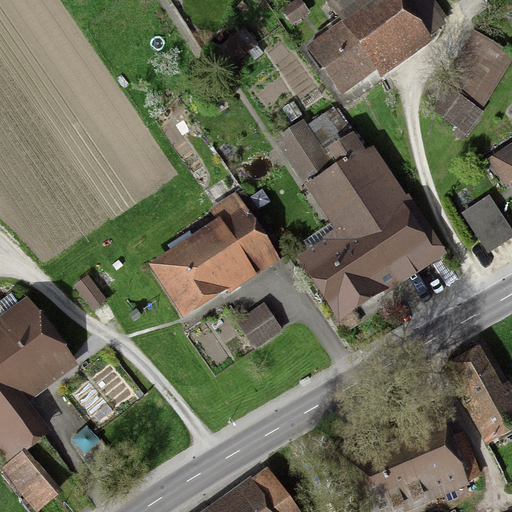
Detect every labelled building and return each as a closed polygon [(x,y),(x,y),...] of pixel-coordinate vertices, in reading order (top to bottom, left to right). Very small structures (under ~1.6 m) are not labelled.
[(346,27),(313,51),(342,91),(423,32),(429,34),(439,27),(418,0),(331,0),(329,2),(346,27)] [(297,1),(284,12),(293,23),(306,13),(297,1)] [(217,56),(227,68),(256,45),(243,29),(237,34),(240,38),(217,56)] [(458,129),(472,110),(506,53),(476,35),(443,88),(435,112),(458,129)] [(280,141),(305,179),(326,165),(301,127),(280,141)] [(344,168),(312,189),(345,240),(309,263),(340,311),(438,246),(374,153),(365,159),(353,140),(334,152),(344,168)] [(511,182),(511,160),(507,164),(500,155),(490,162),(506,187),(511,182)] [(511,234),(488,198),(463,215),(488,252),(511,236),(511,234)] [(216,210),(227,227),(159,270),(185,309),(268,255),(274,263),(285,256),(272,234),(261,241),(233,199),(216,210)] [(93,311),(105,302),(87,278),(75,287),(93,311)] [(256,348),(280,331),(263,307),(239,324),(256,348)] [(0,448),(11,463),(3,469),(34,509),(54,492),(20,450),(42,434),(14,399),(63,362),(27,315),(0,335),(0,448)] [(495,376),(482,354),(453,370),(477,414),(490,438),(511,425),(511,407),(506,397),(509,395),(498,374),(495,376)] [(462,477),(440,423),(349,462),(369,511),(380,511),(426,494),(462,477)] [(293,511),(266,474),(212,511),(293,511)]
